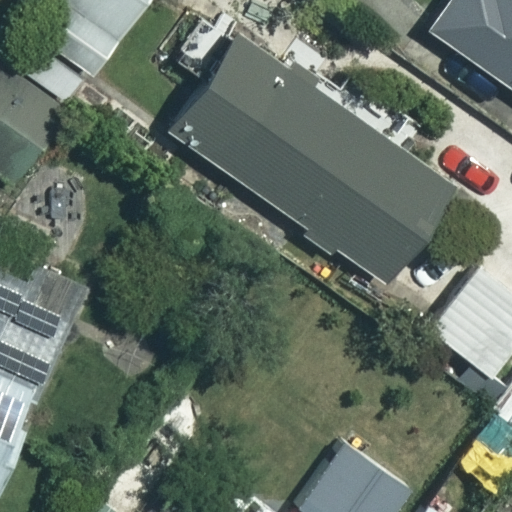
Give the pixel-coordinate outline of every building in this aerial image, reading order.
[(144,0),(50,0),(13,51),(74,96),(144,0)] [(511,0),(446,0),(431,22),(511,80),(511,0)] [(208,75),(172,123),(275,200),(264,215),(373,296),(458,181),(220,5),(182,56),(208,75)] [(68,101),(0,53),(0,166),(14,177),(68,101)] [(433,305),(489,235),(463,214),(407,284),(433,305)] [(511,341),(511,278),(488,257),(431,321),(487,370),(511,341)] [(0,484),(5,487),(30,422),(23,419),(39,378),(0,363),(0,484)] [(389,511),(408,487),(344,439),(300,498),(319,511),(389,511)] [(450,511),(432,499),(422,511),(450,511)]
